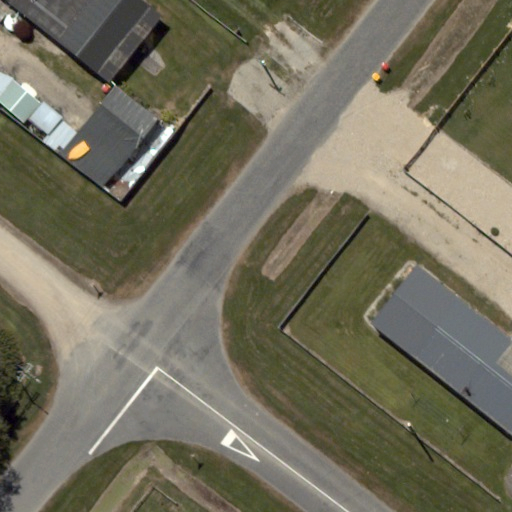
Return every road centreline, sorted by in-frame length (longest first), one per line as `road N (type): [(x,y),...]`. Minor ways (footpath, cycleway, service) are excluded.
road 1 (residential): [(401,0),(133,350)]
road 2 (residential): [(133,350),(342,511)]
road 3 (residential): [(133,350),(9,511)]
road 4 (residential): [(0,249),(133,350)]
